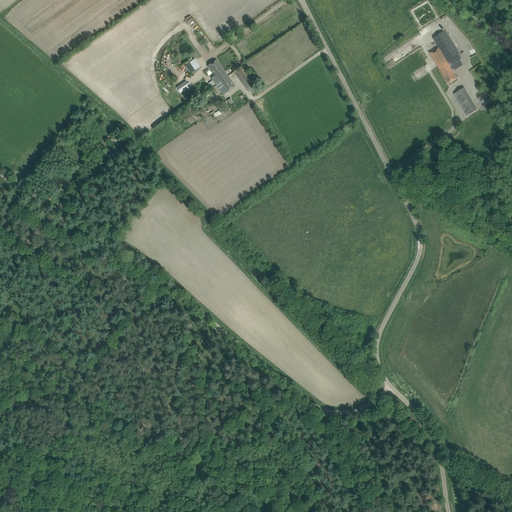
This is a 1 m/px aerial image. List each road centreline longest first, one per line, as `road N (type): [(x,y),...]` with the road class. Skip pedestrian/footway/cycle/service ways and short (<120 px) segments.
road 1 (unclassified): [(450,511),(433,429),(383,376),(376,352),(419,262),(419,232),(303,0)]
road 2 (track): [(156,304),(179,321),(204,362),(319,438),(354,511)]
road 3 (track): [(392,387),(365,405),(330,412),(176,286)]
road 4 (track): [(176,286),(122,244),(0,178)]
road 5 (track): [(156,304),(142,304),(82,374),(22,327)]
